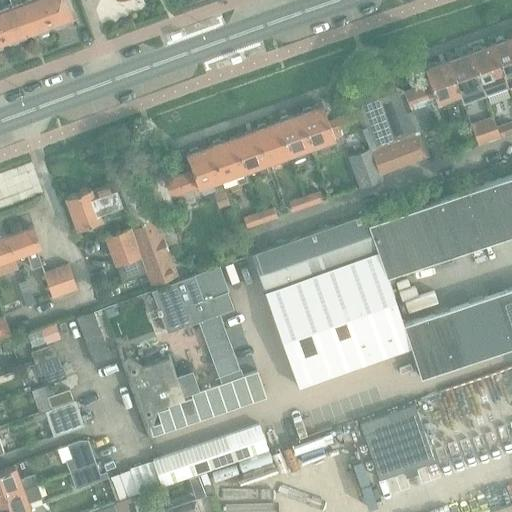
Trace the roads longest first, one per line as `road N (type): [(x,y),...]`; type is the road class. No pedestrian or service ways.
road 1 (primary): [(0,123),(340,0)]
road 2 (unclassified): [(511,352),(383,395),(380,382),(287,413),(283,401)]
road 3 (unclassified): [(283,401),(237,266)]
road 4 (unclassified): [(283,401),(160,443)]
